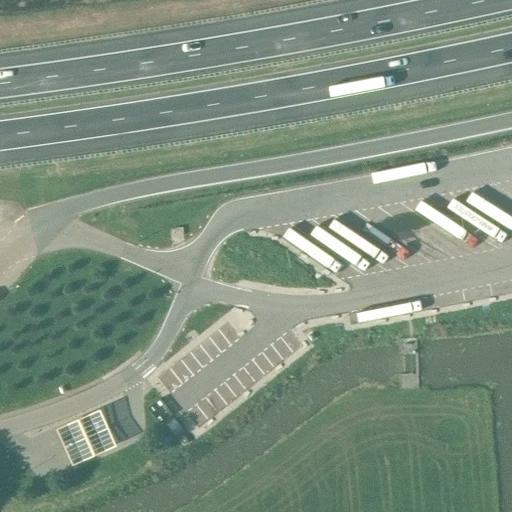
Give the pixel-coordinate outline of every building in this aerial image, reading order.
[(501,243),(508,231),(452,196),(445,209),(501,243)] [(422,201),(416,211),(471,243),(477,233),(422,201)] [(438,248),(427,241),(433,232),(391,205),(378,225),(430,260),(438,248)] [(339,217),(331,227),(380,268),(389,258),(339,217)] [(97,411),(54,431),(72,468),(115,447),(97,411)]
